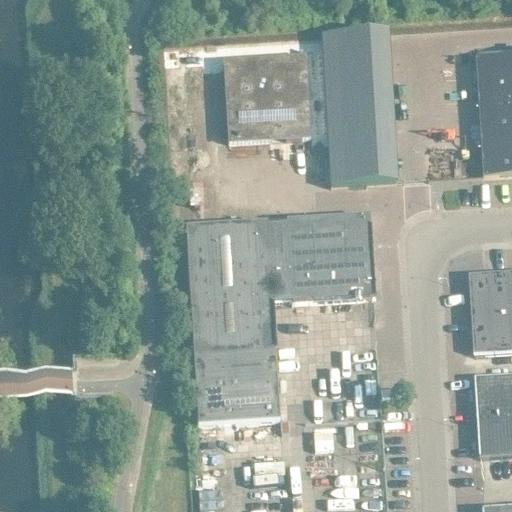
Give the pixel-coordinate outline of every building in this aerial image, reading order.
[(511,57),(478,60),(485,179),(485,180),(511,178),(511,57)] [(232,145),(313,140),(308,59),(226,64),(232,145)] [(188,230),(195,339),(200,430),(282,425),(275,305),(295,304),(295,306),(297,306),(374,301),(377,301),(372,218),(369,218),(369,219),(292,223),(290,223),(290,227),(270,228),(270,224),(188,230)] [(511,274),(471,277),(476,357),(511,355),(511,274)] [(511,394),(479,397),(483,461),(511,458),(511,394)]
